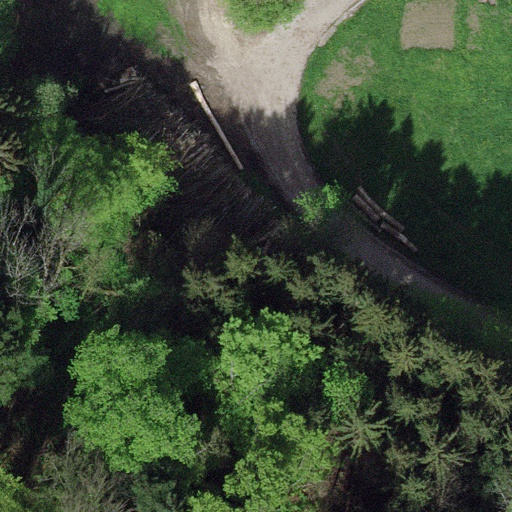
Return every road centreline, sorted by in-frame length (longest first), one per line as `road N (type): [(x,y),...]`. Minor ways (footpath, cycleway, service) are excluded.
road 1 (track): [(328,0),(300,32),(271,96),(294,177),(346,235),(511,353)]
road 2 (track): [(209,0),(219,53),(271,96)]
